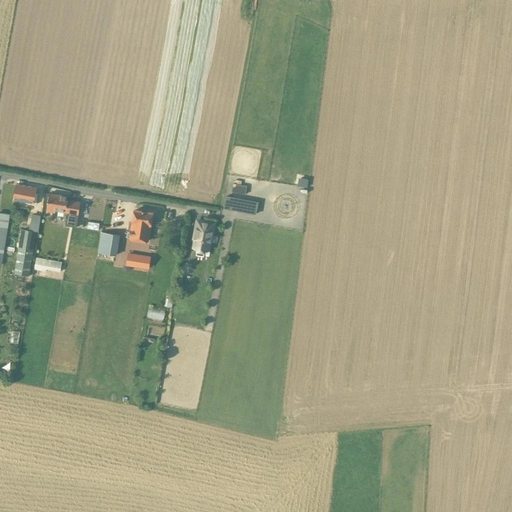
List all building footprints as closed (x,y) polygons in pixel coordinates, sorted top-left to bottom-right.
[(37,204),(39,194),(36,194),(37,188),(16,184),(13,199),(37,204)] [(246,194),(247,186),(234,184),(232,192),(246,194)] [(76,227),(80,202),(68,200),(68,196),(49,193),(46,211),(55,212),(56,210),(68,212),(66,226),(76,227)] [(258,203),(226,197),(224,208),(256,214),(258,203)] [(150,225),(152,213),(135,210),(133,222),(131,238),(147,241),(150,225)] [(38,232),(41,216),(32,214),(30,231),(21,229),(15,274),(29,276),(36,232),(38,232)] [(193,248),(209,250),(213,224),(205,222),(204,224),(198,223),(193,248)] [(0,252),(4,253),(8,227),(0,225),(0,252)] [(102,232),(98,252),(117,255),(120,235),(102,232)] [(136,254),(134,266),(149,269),(151,256),(136,254)] [(37,260),(36,269),(56,272),(57,262),(37,260)]
